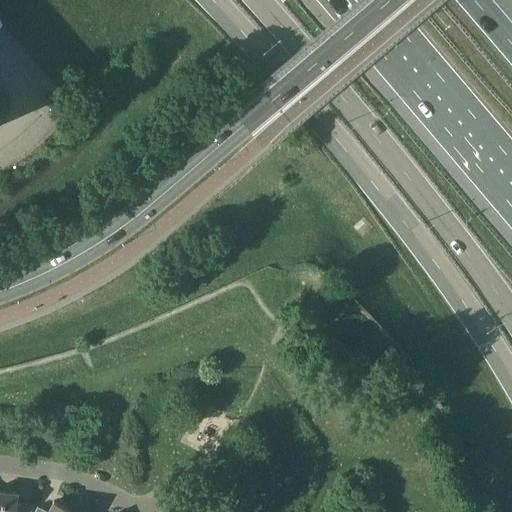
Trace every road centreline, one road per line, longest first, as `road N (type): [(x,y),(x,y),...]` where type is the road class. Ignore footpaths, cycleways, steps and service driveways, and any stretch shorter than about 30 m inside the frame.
road 1 (secondary): [(0,290),(120,227),(389,0)]
road 2 (primary): [(210,0),(399,216),(511,378)]
road 3 (primary): [(511,316),(257,0)]
road 4 (motorway): [(357,0),(511,186)]
road 5 (residential): [(0,462),(67,470),(150,511)]
